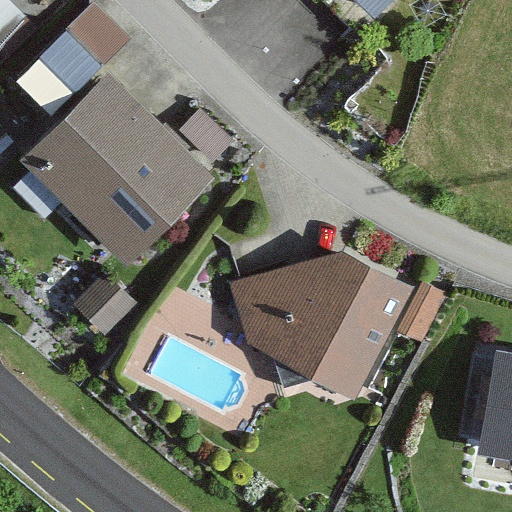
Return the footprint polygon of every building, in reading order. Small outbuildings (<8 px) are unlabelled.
[(0,0),(0,58),(48,15),(34,0),(0,0)] [(77,0),(74,3),(108,43),(130,25),(108,0),(77,0)] [(351,0),(374,22),(396,0),(351,0)] [(22,164),(123,260),(208,171),(106,75),(22,164)] [(230,288),(246,347),(356,403),(414,292),(343,256),(230,288)]
